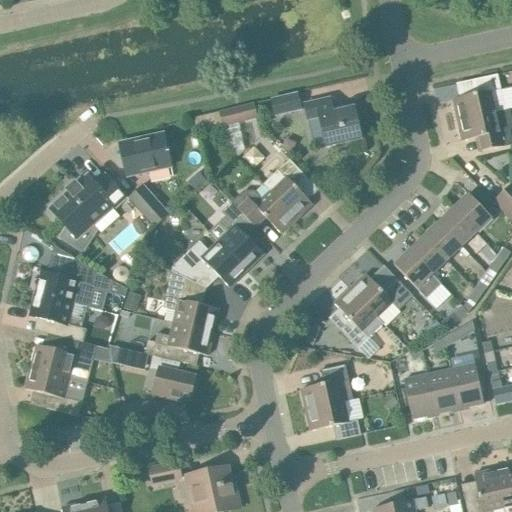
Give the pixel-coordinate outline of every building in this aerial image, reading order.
[(504,109),(497,74),(472,79),(475,93),(452,98),(457,119),(504,109)] [(298,93),(270,100),(274,117),(302,111),(298,93)] [(329,98),(304,103),(307,119),(319,116),(326,146),(361,138),(354,107),(332,112),(329,98)] [(235,108),(220,112),(223,127),(239,123),(235,108)] [(505,111),(504,109),(457,119),(461,141),(474,138),(477,152),(511,144),(511,143),(509,131),(511,126),(511,122),(509,110),(505,111)] [(163,133),(119,143),(126,175),(170,165),(163,133)] [(312,204),(296,187),(306,177),(289,159),(262,184),(296,219),(312,204)] [(126,196),(106,173),(95,183),(87,174),(77,183),(75,181),(66,189),(68,191),(50,207),(66,225),(59,239),(83,254),(97,231),(93,226),(126,196)] [(230,202),(254,227),(265,217),(281,234),(296,219),(262,184),(268,191),(261,198),(254,190),(243,190),(230,202)] [(143,185),(128,198),(154,228),(169,215),(143,185)] [(511,187),(510,185),(493,203),(511,221),(511,187)] [(453,207),(477,231),(491,217),(468,193),(453,207)] [(254,227),(230,202),(221,211),(224,215),(218,222),(227,231),(217,241),(246,270),(263,253),(246,235),(254,227)] [(477,231),(453,207),(439,221),(462,245),(477,231)] [(462,245),(439,221),(424,235),(447,259),(462,245)] [(447,259),(424,235),(409,249),(432,273),(447,259)] [(210,267),(229,287),(246,270),(217,241),(208,250),(199,240),(172,266),(171,271),(195,283),(195,282),(210,267)] [(499,254),(506,260),(511,254),(503,248),(499,254)] [(393,264),(425,297),(440,283),(431,275),(432,273),(409,249),(393,264)] [(125,289),(69,254),(64,277),(40,271),(39,273),(34,271),(29,291),(35,292),(34,293),(86,306),(90,289),(123,297),(125,289)] [(494,277),(506,260),(499,254),(487,271),(494,277)] [(218,308),(190,302),(195,283),(171,271),(163,306),(175,309),(172,324),(212,333),(218,308)] [(482,294),(494,277),(487,271),(475,288),(482,294)] [(349,288),(376,317),(391,303),(398,309),(409,299),(392,280),(381,290),(365,273),(349,288)] [(482,294),(475,288),(474,290),(469,286),(462,295),(469,299),(463,306),(470,311),(482,294)] [(357,348),(368,337),(382,324),(376,318),(376,317),(349,288),(334,303),(350,320),(340,330),(357,348)] [(29,315),(53,321),(50,334),(96,346),(96,345),(82,342),(86,328),(81,327),(83,318),(70,315),(73,304),(86,307),(86,306),(34,293),(29,315)] [(126,298),(123,306),(135,310),(137,301),(126,298)] [(468,314),(470,311),(463,306),(454,313),(460,321),(468,314)] [(441,340),(446,348),(475,331),(472,322),(441,340)] [(199,353),(207,355),(212,333),(172,324),(169,335),(156,332),(154,342),(147,341),(144,353),(195,366),(199,353)] [(60,350),(36,344),(30,366),(69,376),(72,364),(85,368),(87,359),(92,360),(96,346),(50,334),(49,334),(63,338),(60,350)] [(437,354),(446,348),(441,340),(432,345),(437,354)] [(481,344),(483,353),(493,351),(491,342),(481,344)] [(419,347),(409,353),(414,360),(423,355),(419,347)] [(483,353),(488,372),(497,370),(493,351),(483,353)] [(188,402),(195,375),(179,372),(180,364),(153,358),(150,369),(158,371),(152,394),(188,402)] [(450,369),(459,408),(483,403),(474,363),(450,369)] [(352,399),(344,364),(320,369),(323,383),(300,388),(305,409),(352,399)] [(25,388),(49,394),(45,407),(78,416),(81,402),(77,400),(79,391),(66,388),(69,376),(30,366),(25,388)] [(450,369),(427,374),(436,413),(459,408),(450,369)] [(498,370),(488,372),(490,382),(500,380),(498,370)] [(436,413),(427,374),(403,379),(411,419),(436,413)] [(499,381),(491,383),(492,391),(493,391),(501,389),(499,381)] [(511,386),(501,389),(493,391),(496,405),(511,401),(511,386)] [(389,411),(398,404),(391,394),(382,401),(389,411)] [(352,399),(305,409),(309,430),(332,426),(335,440),(360,434),(356,419),(348,421),(344,403),(353,401),(352,399)] [(154,422),(150,403),(123,409),(127,428),(154,422)] [(178,463),(149,468),(152,484),(181,478),(178,463)] [(511,511),(511,464),(495,468),(503,507),(504,511),(511,511)] [(227,466),(184,475),(192,511),(217,511),(239,507),(235,492),(232,493),(227,466)] [(503,507),(495,468),(473,473),(478,496),(464,499),(466,511),(492,511),(492,509),(503,507)] [(433,493),(431,485),(423,487),(425,495),(433,493)] [(459,511),(455,493),(446,495),(449,507),(450,507),(450,511),(459,511)] [(372,511),(414,511),(414,509),(427,507),(425,496),(412,499),(372,508),(372,511)] [(105,497),(83,502),(85,511),(108,511),(107,507),(105,497)] [(61,511),(85,511),(83,502),(60,507),(61,511)]
